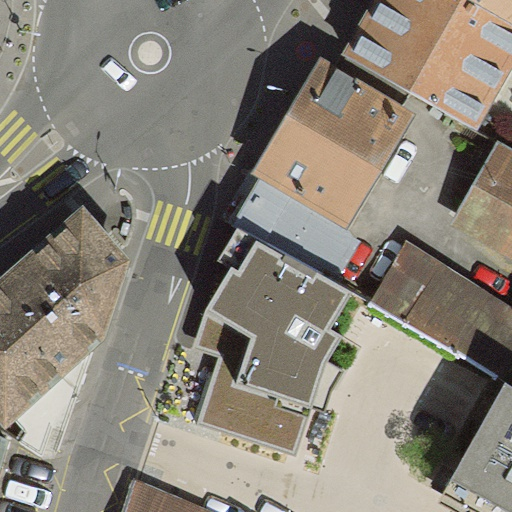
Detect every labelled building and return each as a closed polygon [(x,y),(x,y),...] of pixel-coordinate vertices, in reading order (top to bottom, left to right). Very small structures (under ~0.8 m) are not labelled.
[(511,0),(380,0),(349,53),(468,127),(511,44),(511,0)] [(394,121),(306,70),(246,174),(256,179),(334,225),(394,121)] [(511,152),(493,143),(446,227),(511,263),(511,152)] [(334,225),(256,179),(232,219),(241,224),(239,226),(328,279),(350,241),(331,230),(334,225)] [(82,215),(0,286),(0,408),(6,416),(95,338),(122,260),(82,215)] [(203,424),(297,455),(329,360),(343,338),(328,328),(350,290),(328,279),(239,226),(220,261),(235,270),(221,289),(209,311),(200,346),(225,357),(203,424)] [(511,375),(511,316),(403,249),(371,301),(506,385),(511,375)] [(511,511),(511,388),(506,385),(445,494),(476,511),(511,511)] [(202,511),(135,484),(125,511),(202,511)]
